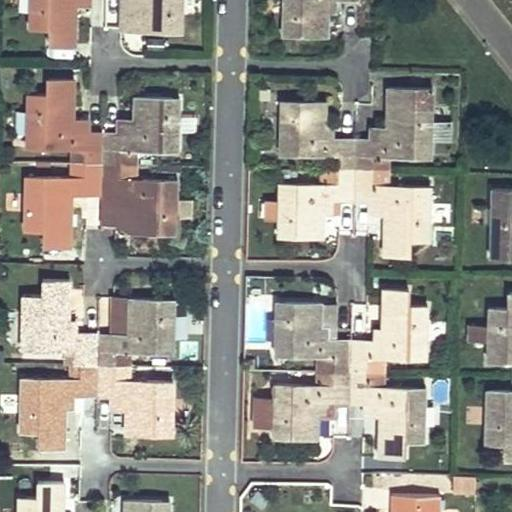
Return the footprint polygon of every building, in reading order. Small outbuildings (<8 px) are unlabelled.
[(31,0),(30,26),(50,26),(50,41),(75,42),(76,2),(76,0),(31,0)] [(136,0),(121,0),(121,28),(136,28),(136,0)] [(136,0),(136,28),(181,30),(181,0),(136,0)] [(284,0),(284,33),(328,34),(329,9),(329,0),(284,0)] [(75,81),(49,79),(48,95),(29,94),(27,146),(73,148),(72,162),(87,163),(103,163),(104,133),(89,133),(89,125),(84,125),(84,119),(74,118),(75,81)] [(356,139),(356,170),(389,171),(389,156),(431,156),(432,139),(452,139),(452,121),(432,121),(432,89),(389,87),(388,127),(387,140),(371,139),(356,139)] [(104,133),(103,163),(136,164),(137,149),(178,150),(180,98),(135,97),(134,121),(119,121),(118,134),(104,133)] [(327,102),(282,100),(280,152),(340,154),(340,169),(356,170),(356,139),(334,138),(326,138),(327,125),(327,102)] [(388,127),(372,127),(371,139),(387,140),(388,127)] [(87,163),(72,162),(71,178),(27,176),(25,229),(45,229),(45,244),(71,245),(72,205),(72,194),(79,194),(102,194),(103,163),(87,163)] [(103,163),(102,194),(132,195),(131,232),(176,233),(177,217),(177,207),(177,199),(177,180),(136,179),(136,164),(103,163)] [(298,170),(276,169),(277,179),(297,179),(298,170)] [(340,169),(323,169),(322,184),(280,181),(279,201),(279,217),(278,235),(324,236),(325,212),(325,200),(333,200),(355,200),(356,170),(340,169)] [(389,171),(356,170),(355,200),(371,201),(386,202),(386,214),(385,253),(409,255),(410,238),(429,239),(431,187),(389,186),(389,171)] [(511,189),(492,189),(491,257),(511,256),(511,189)] [(132,195),(102,194),(101,224),(117,224),(131,232),(132,195)] [(177,199),(177,207),(177,217),(191,217),(192,199),(177,199)] [(333,200),(325,200),(325,212),(333,213),(333,200)] [(279,201),(266,201),(266,217),(279,217),(279,201)] [(386,202),(371,201),(371,214),(386,214),(386,202)] [(70,282),(44,281),(43,297),(24,296),(22,348),(82,351),(82,364),(98,365),(99,335),(75,334),(69,334),(69,321),(70,282)] [(408,290),(383,288),(382,327),(382,341),(376,341),(351,340),(351,372),(384,373),(384,357),(426,358),(428,306),(407,304),(408,290)] [(511,291),(509,292),(509,308),(489,307),(489,323),(488,342),(488,360),(511,360),(511,291)] [(114,336),(99,335),(98,365),(130,365),(131,351),(173,352),(175,301),(129,299),(129,302),(128,336),(114,336)] [(322,303),(278,301),(277,319),(276,340),(276,354),(318,355),(318,372),(351,372),(351,340),(335,340),(321,339),(322,303)] [(129,302),(114,302),(114,336),(128,336),(129,302)] [(336,303),(322,303),(321,339),(335,340),(336,303)] [(276,340),(277,319),(266,319),(265,340),(276,340)] [(489,323),(472,323),(472,341),(488,342),(489,323)] [(98,365),(82,364),(82,379),(22,378),(20,429),(41,431),(40,446),(66,446),(67,406),(67,392),(74,393),(97,393),(98,365)] [(130,365),(98,365),(97,393),(120,394),(127,395),(127,409),(126,432),(171,433),(172,381),(130,380),(130,365)] [(319,438),(320,414),(320,401),(335,401),(350,402),(351,372),(318,372),(318,384),(275,384),(275,399),(252,398),(252,430),(274,430),(274,437),(319,438)] [(384,373),(351,372),(350,402),(366,402),(380,402),(380,414),(380,456),(404,456),(404,440),(424,440),(424,389),(383,387),(384,373)] [(511,390),(487,390),(486,443),(505,444),(505,459),(511,459),(511,390)] [(335,401),(320,401),(320,414),(335,414),(335,401)] [(380,402),(366,402),(366,414),(380,414),(380,402)] [(266,456),(287,458),(287,444),(267,442),(266,456)] [(476,476),(453,476),(452,491),(475,491),(476,476)] [(64,511),(65,482),(39,480),(38,498),(19,497),(18,511),(64,511)] [(438,511),(439,494),(393,494),(393,511),(398,511),(397,511),(438,511)] [(169,511),(170,501),(125,499),(124,511),(169,511)]
